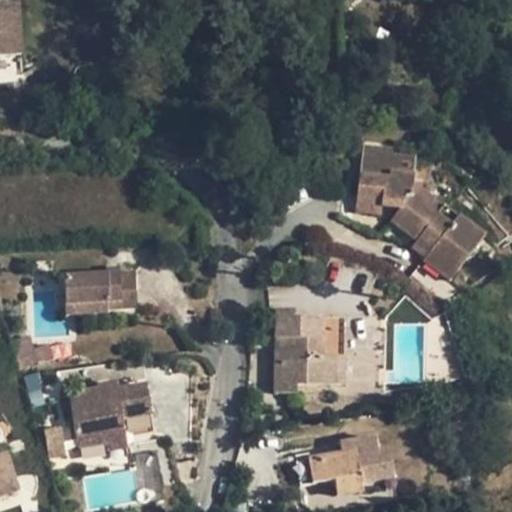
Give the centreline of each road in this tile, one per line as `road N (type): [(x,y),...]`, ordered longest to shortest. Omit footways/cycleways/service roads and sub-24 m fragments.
road 1 (residential): [(235,270),(222,202),(174,166),(115,153),(0,146)]
road 2 (residential): [(208,511),(246,354),(235,270)]
